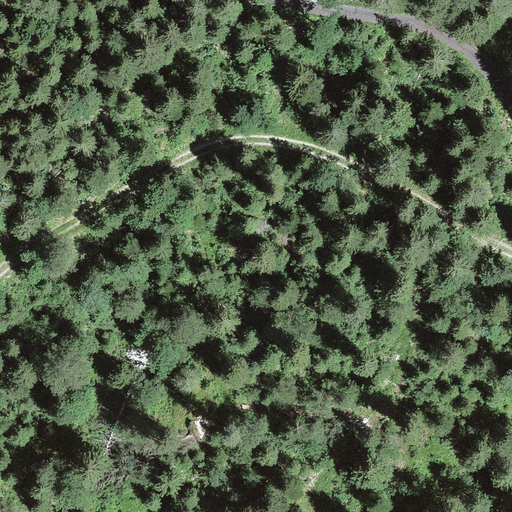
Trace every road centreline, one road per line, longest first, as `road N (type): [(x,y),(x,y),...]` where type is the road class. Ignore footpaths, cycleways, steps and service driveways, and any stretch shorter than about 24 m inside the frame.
road 1 (track): [(511,255),(347,158),(222,143),(173,161),(0,266)]
road 2 (track): [(511,106),(453,37),(283,0)]
